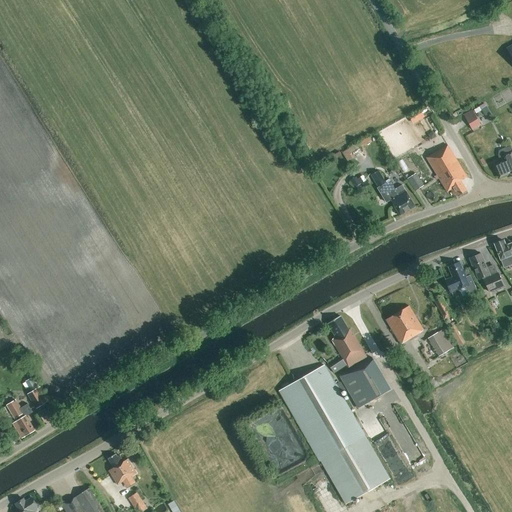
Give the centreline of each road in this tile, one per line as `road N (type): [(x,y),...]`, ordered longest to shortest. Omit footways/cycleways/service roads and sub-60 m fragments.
road 1 (unclassified): [(0,509),(348,302),(511,232)]
road 2 (unclassified): [(0,459),(361,244),(487,193)]
road 3 (track): [(348,302),(467,511)]
road 4 (unclassified): [(487,193),(373,0)]
